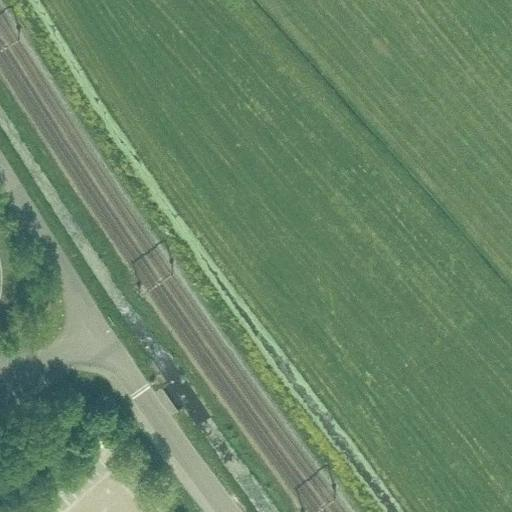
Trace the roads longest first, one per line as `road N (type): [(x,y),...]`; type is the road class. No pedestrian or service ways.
road 1 (unclassified): [(229,511),(95,328)]
road 2 (unclassified): [(95,328),(0,166)]
